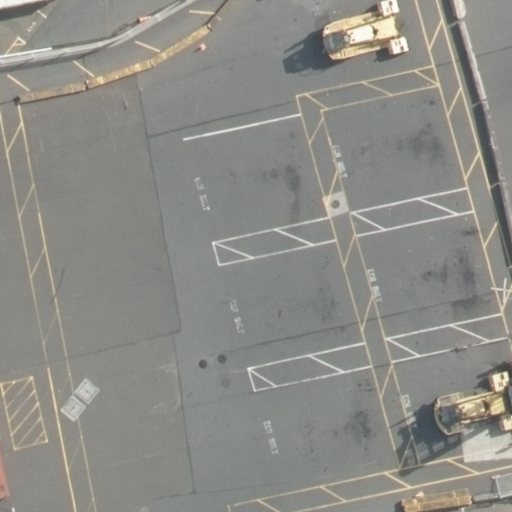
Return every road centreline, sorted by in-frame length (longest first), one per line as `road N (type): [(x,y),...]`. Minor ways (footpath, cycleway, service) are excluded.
road 1 (unknown): [(511,289),(247,322),(172,335),(131,352),(89,382),(57,439),(42,511)]
road 2 (unknown): [(0,291),(235,0)]
